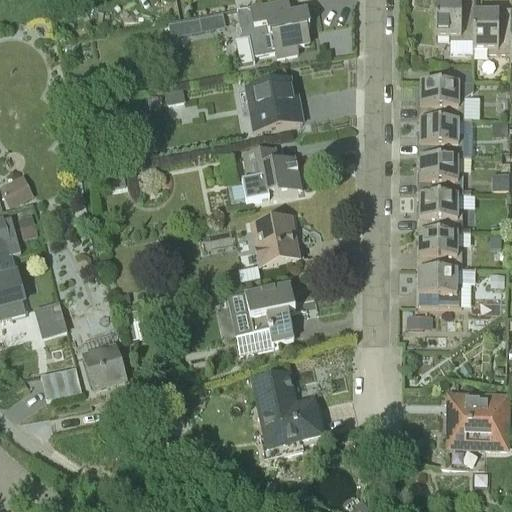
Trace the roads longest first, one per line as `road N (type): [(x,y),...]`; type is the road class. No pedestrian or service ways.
road 1 (residential): [(373,426),(379,0)]
road 2 (unclassified): [(138,511),(46,459),(0,415)]
